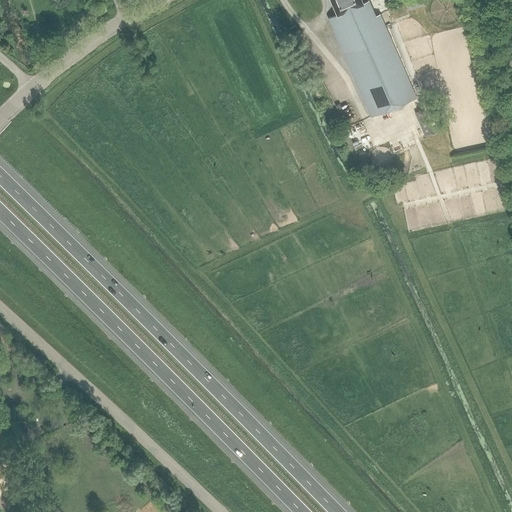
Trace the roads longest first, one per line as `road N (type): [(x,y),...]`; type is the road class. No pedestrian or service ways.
road 1 (motorway): [(337,511),(0,176)]
road 2 (motorway): [(0,211),(294,511)]
road 3 (unclassified): [(215,511),(0,309)]
road 4 (tertiary): [(33,85),(160,0)]
